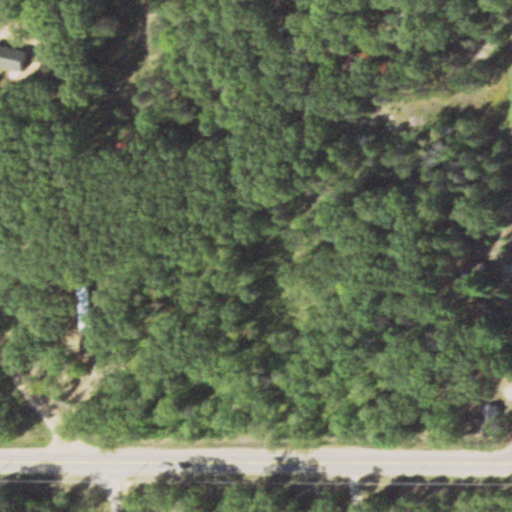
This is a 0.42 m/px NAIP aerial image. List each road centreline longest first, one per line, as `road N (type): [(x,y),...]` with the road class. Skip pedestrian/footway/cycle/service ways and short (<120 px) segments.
road 1 (tertiary): [(511,466),(0,466)]
road 2 (residential): [(92,467),(0,357)]
